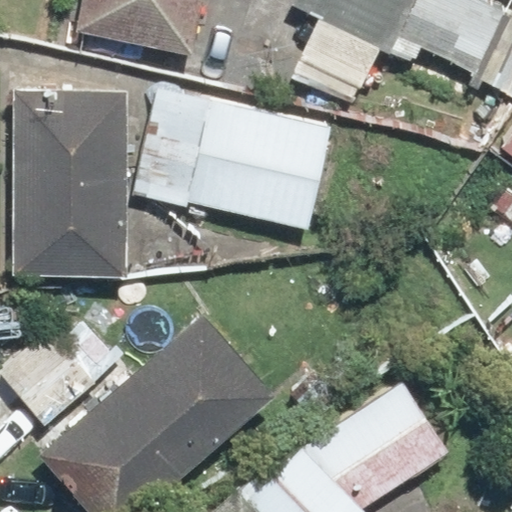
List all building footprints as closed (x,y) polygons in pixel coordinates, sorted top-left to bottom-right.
[(80,0),(75,30),(185,51),(195,0),(80,0)] [(274,0),(316,21),(291,72),(355,103),(390,33),(466,71),(495,13),(468,0),(274,0)] [(0,268),(119,273),(127,84),(5,80),(0,192),(0,268)] [(330,125),(159,89),(137,192),(308,229),(330,125)] [(511,114),(492,141),(511,155),(511,114)] [(511,264),(511,172),(506,167),(456,222),(478,242),(468,254),(497,281),(511,264)] [(0,386),(40,429),(117,356),(69,304),(0,369),(0,386)] [(86,511),(129,511),(271,390),(199,307),(33,451),(86,511)] [(511,342),(499,351),(511,371),(511,342)] [(399,377),(298,443),(360,507),(447,447),(399,377)] [(358,511),(356,510),(360,507),(298,443),(285,457),(272,443),(232,482),(260,511),(358,511)] [(260,511),(232,482),(200,511),(260,511)]
